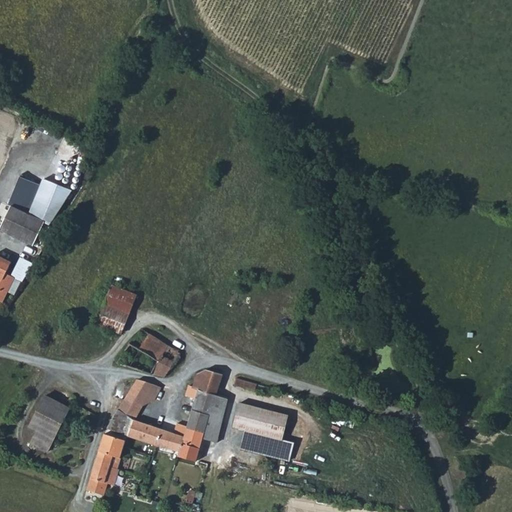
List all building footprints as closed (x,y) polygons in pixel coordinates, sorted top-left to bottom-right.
[(32,157),(56,164),(60,152),(36,144),(32,157)] [(21,176),(9,205),(31,215),(43,185),(21,176)] [(31,215),(44,221),(54,226),(75,190),(46,179),(43,185),(31,215)] [(10,206),(0,226),(0,229),(33,245),(44,221),(31,215),(10,206)] [(0,299),(3,301),(14,277),(6,273),(12,262),(0,256),(0,299)] [(106,305),(129,314),(136,295),(112,285),(104,304),(106,305)] [(120,334),(129,314),(106,305),(97,324),(120,334)] [(150,334),(143,329),(132,344),(131,343),(118,363),(152,375),(152,373),(159,361),(140,349),(150,334)] [(169,346),(150,334),(140,349),(159,361),(169,346)] [(181,353),(169,346),(159,361),(172,368),(181,353)] [(159,361),(152,373),(166,377),(172,368),(159,361)] [(156,445),(180,451),(182,443),(184,444),(186,439),(202,443),(203,439),(217,443),(229,398),(216,395),(223,374),(207,370),(197,374),(194,386),(189,385),(187,395),(197,398),(188,426),(178,423),(176,433),(162,429),(156,445)] [(257,384),(236,378),(234,385),(244,388),(245,387),(255,390),(257,384)] [(108,428),(156,445),(162,429),(135,420),(144,405),(155,385),(138,379),(118,410),(108,428)] [(162,387),(155,385),(144,405),(156,399),(162,387)] [(59,430),(70,408),(46,396),(30,426),(37,430),(42,421),(59,430)] [(282,441),(288,415),(240,403),(234,426),(246,429),(241,448),(274,457),(277,440),(282,441)] [(37,430),(31,444),(48,452),(59,430),(42,421),(37,430)] [(113,455),(110,465),(110,466),(118,469),(124,447),(126,440),(106,433),(102,439),(99,451),(113,455)] [(196,462),(202,443),(186,439),(184,444),(182,443),(180,451),(178,456),(196,462)] [(290,460),(294,443),(282,441),(277,440),(274,457),(290,460)] [(99,451),(96,460),(110,465),(113,455),(99,451)] [(120,469),(118,469),(110,466),(110,465),(96,460),(90,477),(87,489),(104,494),(108,482),(115,484),(120,469)] [(200,492),(183,487),(181,494),(187,496),(185,502),(192,504),(194,497),(199,498),(200,492)]
